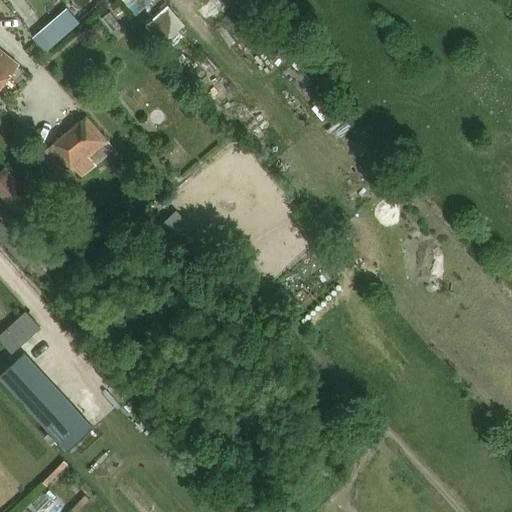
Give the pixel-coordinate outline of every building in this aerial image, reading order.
[(55,43),(85,20),(73,4),(43,27),(55,43)] [(0,87),(18,65),(0,50),(0,87)] [(109,141),(87,115),(49,148),(71,173),(77,168),(84,177),(115,150),(108,142),(109,141)] [(43,212),(35,203),(36,202),(6,168),(0,173),(0,196),(19,217),(20,216),(27,225),(43,212)] [(92,427),(23,352),(0,373),(0,376),(67,450),(92,427)]
